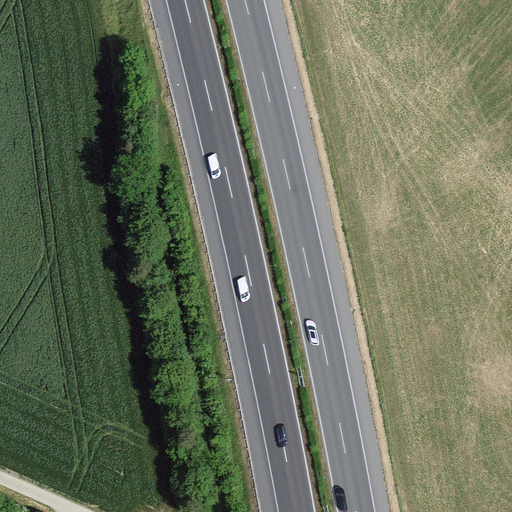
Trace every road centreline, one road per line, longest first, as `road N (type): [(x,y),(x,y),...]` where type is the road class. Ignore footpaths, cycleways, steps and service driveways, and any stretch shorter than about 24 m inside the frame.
road 1 (motorway): [(356,511),(244,0)]
road 2 (motorway): [(184,0),(296,511)]
